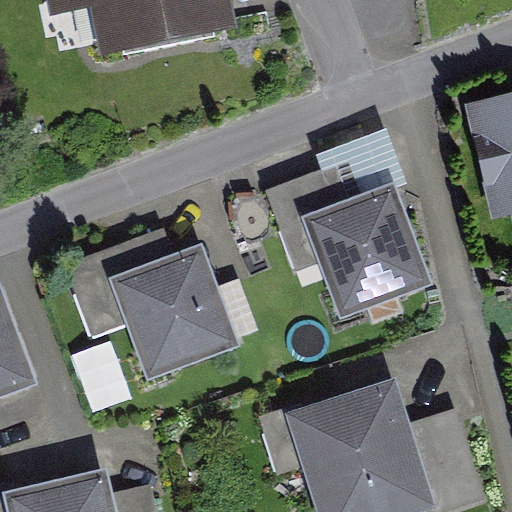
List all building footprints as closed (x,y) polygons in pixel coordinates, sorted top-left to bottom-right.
[(62,0),(78,71),(256,30),(249,0),(62,0)] [(511,102),(478,110),(504,224),(511,222),(511,102)] [(372,153),(281,186),(307,258),(327,251),(350,313),(444,279),(406,174),(382,182),(372,153)] [(193,207),(70,251),(98,330),(124,321),(144,376),(254,338),(220,243),(207,247),(193,207)] [(9,281),(0,283),(0,398),(44,383),(9,281)] [(421,366),(268,408),(284,467),(319,457),(334,511),(444,511),(496,498),(469,400),(433,410),(421,366)] [(123,511),(114,470),(0,495),(0,511),(123,511)]
